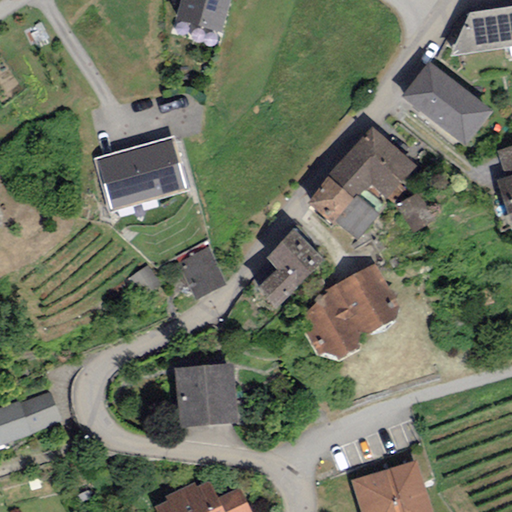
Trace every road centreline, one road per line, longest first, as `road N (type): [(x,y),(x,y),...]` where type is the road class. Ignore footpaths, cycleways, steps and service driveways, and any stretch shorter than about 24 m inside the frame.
road 1 (residential): [(282,470),(123,443),(92,415),(92,376),(105,360),(212,312),(444,20)]
road 2 (unclassified): [(282,470),(326,436),(511,371)]
